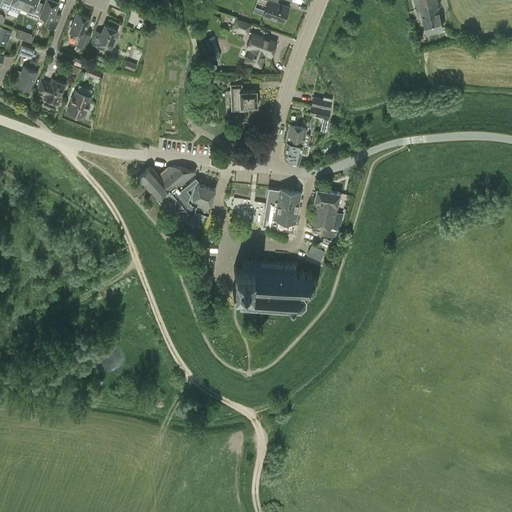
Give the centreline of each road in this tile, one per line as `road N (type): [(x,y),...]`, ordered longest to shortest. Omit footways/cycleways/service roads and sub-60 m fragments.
road 1 (unclassified): [(224,165),(101,152),(0,120)]
road 2 (track): [(136,261),(186,373),(205,393),(249,412)]
road 3 (unclassified): [(273,168),(294,71),(322,0)]
road 4 (track): [(0,340),(97,291),(136,261)]
road 5 (residential): [(223,241),(292,246),(313,171)]
road 6 (track): [(69,154),(112,209),(136,261)]
